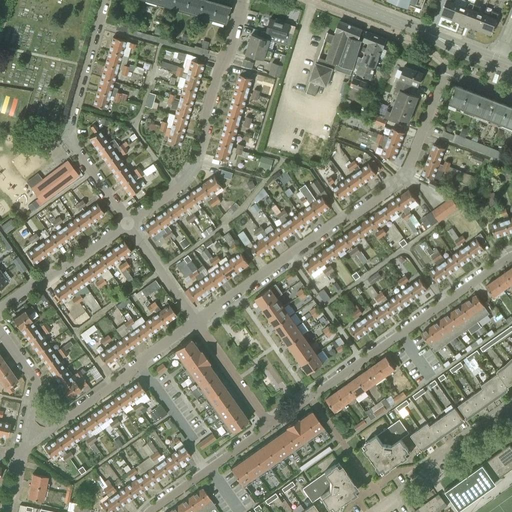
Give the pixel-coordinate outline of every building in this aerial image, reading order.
[(172,0),(171,6),(198,14),(201,0),(172,0)] [(229,7),(205,0),(201,0),(198,14),(225,22),(229,7)] [(447,0),(442,15),(453,19),(459,4),(454,2),(454,0),(447,0),(448,0),(447,0)] [(466,7),(459,4),(453,19),(461,22),(460,24),(466,25),(474,4),(468,2),(466,7)] [(474,4),(466,25),(471,27),(471,26),(480,30),(486,14),(478,12),(480,6),(474,4)] [(491,16),(486,14),(480,30),(490,34),(498,14),(492,12),(491,16)] [(270,19),(266,32),(266,34),(276,37),(274,42),(283,44),(290,46),(293,35),(287,33),(290,25),(270,19)] [(316,63),(310,80),(311,81),(306,93),(315,96),(319,84),(326,86),(332,69),(350,75),(361,40),(357,39),(361,29),(338,21),(335,31),(335,32),(334,37),(329,35),(327,40),(324,39),(323,39),(332,44),(326,61),(319,58),(319,57),(319,56),(316,63)] [(116,24),(115,29),(125,32),(127,27),(116,24)] [(161,27),(159,26),(155,27),(153,33),(159,35),(161,27)] [(162,37),(135,29),(133,35),(160,43),(162,37)] [(252,34),(249,44),(272,51),(274,42),(276,37),(266,34),(266,32),(263,31),(261,37),(252,34)] [(366,51),(379,56),(385,38),(366,31),(362,41),(369,43),(367,48),(363,46),(361,50),(366,52),(366,51)] [(108,51),(121,55),(124,46),(134,49),(135,44),(112,37),(108,51)] [(189,45),(162,37),(160,43),(187,51),(189,45)] [(272,51),(249,44),(246,55),(252,57),(269,62),(272,51),(271,51),(272,51)] [(194,46),(189,45),(187,51),(206,56),(208,49),(206,48),(201,46),(194,45),(194,46)] [(108,51),(104,64),(117,68),(121,69),(122,65),(118,64),(121,55),(108,51)] [(366,51),(366,52),(363,58),(359,57),(357,60),(374,67),(379,56),(366,51)] [(185,60),(187,54),(178,52),(178,53),(174,52),(173,57),(176,58),(184,60),(185,60)] [(274,61),(285,63),(287,55),(276,52),(274,61)] [(184,60),(182,68),(184,68),(182,73),(187,74),(199,78),(203,64),(194,61),(195,57),(187,54),(185,60),(184,60)] [(249,68),(251,62),(244,59),(241,66),(249,68)] [(374,69),(374,67),(357,60),(356,64),(360,66),(357,74),(370,79),(374,69)] [(170,69),(176,71),(182,73),(184,68),(182,68),(177,66),(161,61),(159,66),(170,69)] [(272,63),(268,74),(280,77),(283,66),(272,63)] [(104,64),(100,78),(113,82),(117,68),(104,64)] [(400,79),(398,84),(411,89),(412,84),(418,86),(423,73),(404,66),(399,79),(400,79)] [(182,73),(181,77),(185,79),(182,88),(195,92),(199,78),(187,74),(182,73)] [(240,75),(236,89),(249,93),(253,94),(254,89),(250,88),(253,79),(240,75)] [(100,78),(96,91),(98,92),(109,95),(113,96),(119,98),(129,101),(130,98),(126,96),(127,95),(116,92),(117,88),(112,87),(113,82),(100,78)] [(350,86),(365,92),(368,84),(353,78),(350,86)] [(411,89),(398,84),(395,90),(399,92),(395,102),(413,109),(418,97),(409,93),(411,89)] [(359,102),(363,92),(349,86),(345,97),(359,102)] [(476,112),(482,96),(456,86),(449,102),(476,112)] [(175,96),(174,100),(178,101),(191,105),(195,92),(182,88),(180,97),(175,96)] [(236,89),(231,102),(244,106),(249,93),(236,89)] [(96,91),(92,105),(105,109),(108,99),(109,95),(98,92),(96,91)] [(145,107),(151,109),(156,96),(149,94),(145,107)] [(508,106),(482,96),(476,112),(502,122),(508,106)] [(171,104),(170,108),(176,109),(174,115),(187,119),(191,105),(178,101),(174,100),(173,105),(171,104)] [(231,102),(227,116),(240,120),(244,106),(231,102)] [(388,106),(379,102),(375,111),(377,112),(384,115),(388,106)] [(395,102),(391,112),(387,111),(385,117),(387,118),(398,123),(400,118),(409,121),(413,109),(395,102)] [(511,107),(508,106),(502,122),(511,126),(511,107)] [(172,124),(170,129),(183,132),(187,119),(174,115),(172,124)] [(240,120),(227,116),(223,130),(236,134),(240,120)] [(375,116),(373,122),(384,127),(386,120),(375,116)] [(90,127),(94,134),(88,138),(97,150),(107,142),(99,131),(94,124),(90,127)] [(387,141),(400,146),(405,133),(392,128),(392,129),(387,141)] [(181,140),(183,132),(170,129),(169,133),(166,143),(179,146),(181,140)] [(236,134),(223,130),(219,143),(232,147),(236,134)] [(452,140),(454,135),(444,131),(442,136),(452,140)] [(455,133),(454,135),(452,140),(452,141),(463,145),(466,138),(455,133)] [(383,140),(377,137),(375,142),(381,145),(382,147),(384,149),(382,155),(387,157),(394,160),(400,146),(387,141),(387,142),(383,140)] [(492,148),(466,138),(463,145),(489,155),(492,148)] [(115,154),(107,142),(97,150),(105,161),(115,154)] [(232,147),(219,143),(215,157),(228,161),(232,147)] [(434,144),(428,159),(439,163),(441,157),(445,148),(434,144)] [(489,155),(494,157),(499,160),(502,152),(492,148),(489,155)] [(236,149),(235,153),(241,155),(247,157),(248,152),(242,150),(236,149)] [(124,165),(115,154),(105,161),(113,173),(124,165)] [(481,164),(483,158),(472,154),(470,160),(481,164)] [(261,156),(258,166),(270,169),(273,159),(261,156)] [(428,159),(422,174),(433,179),(439,163),(428,159)] [(67,161),(31,188),(42,203),(78,175),(67,161)] [(360,169),(358,166),(354,168),(357,172),(364,183),(376,174),(369,164),(360,169)] [(124,165),(113,173),(121,184),(132,177),(124,165)] [(136,174),(139,177),(143,174),(144,174),(146,176),(156,169),(152,165),(142,172),(141,170),(136,174)] [(442,170),(444,170),(447,171),(447,172),(454,175),(456,170),(449,167),(444,165),(442,170)] [(364,183),(357,172),(345,180),(353,191),(364,183)] [(132,177),(121,184),(129,196),(131,195),(140,188),(134,180),(139,177),(136,174),(135,174),(132,177)] [(214,176),(203,184),(206,189),(210,195),(213,199),(217,196),(214,192),(222,187),(216,179),(214,176)] [(310,184),(317,195),(320,193),(324,190),(317,179),(310,184)] [(353,191),(345,180),(333,188),(334,190),(341,199),(353,191)] [(441,185),(431,180),(428,185),(439,190),(441,185)] [(203,184),(191,193),(199,203),(210,195),(206,189),(203,184)] [(322,196),(316,200),(305,185),(299,189),(310,205),(318,216),(330,207),(322,196)] [(410,210),(407,205),(415,199),(409,190),(395,199),(402,209),(409,218),(414,226),(417,223),(409,210),(410,210)] [(191,193),(179,201),(187,212),(199,203),(191,193)] [(498,205),(495,195),(488,197),(491,207),(498,205)] [(459,208),(451,198),(446,201),(454,211),(459,208)] [(395,199),(382,208),(389,218),(396,213),(397,212),(402,209),(395,199)] [(39,205),(35,200),(32,202),(27,206),(28,207),(31,211),(39,205)] [(187,212),(179,201),(168,209),(175,220),(187,212)] [(454,211),(446,201),(441,205),(449,215),(454,211)] [(96,203),(84,211),(92,222),(104,214),(96,203)] [(78,212),(83,209),(79,204),(74,207),(78,212)] [(228,212),(232,216),(240,208),(235,204),(228,212)] [(260,210),(256,204),(251,207),(255,213),(260,210)] [(310,205),(298,213),(306,224),(318,216),(310,205)] [(449,215),(441,205),(437,208),(444,218),(449,215)] [(382,208),(369,218),(376,227),(389,218),(382,208)] [(444,218),(437,208),(432,212),(438,220),(439,222),(444,218)] [(505,208),(501,210),(503,216),(505,220),(509,232),(511,231),(511,217),(509,219),(505,208)] [(168,209),(156,217),(164,228),(166,232),(170,229),(168,225),(175,220),(168,209)] [(84,211),(73,220),(80,230),(92,222),(84,211)] [(276,216),(280,221),(284,218),(281,212),(276,216)] [(298,213),(287,221),(294,232),(306,224),(298,213)] [(420,220),(426,229),(436,222),(430,213),(420,220)] [(164,228),(156,217),(144,226),(152,236),(164,228)] [(0,226),(5,233),(15,225),(10,218),(0,226)] [(369,218),(356,227),(363,236),(376,227),(369,218)] [(51,222),(57,231),(50,236),(57,247),(69,239),(61,228),(58,224),(55,219),(51,222)] [(73,220),(61,228),(69,239),(80,230),(73,220)] [(509,232),(505,220),(491,225),(495,237),(509,232)] [(287,221),(275,229),(283,240),(294,232),(287,221)] [(261,226),(258,229),(271,248),(283,240),(275,229),(268,235),(261,226)] [(356,227),(343,236),(350,246),(363,236),(356,227)] [(455,240),(458,238),(452,228),(448,231),(455,240)] [(254,231),(260,240),(253,245),(252,246),(259,257),(271,248),(258,229),(254,231)] [(383,236),(383,238),(388,235),(384,229),(380,232),(383,236)] [(251,242),(243,231),(238,235),(245,245),(251,242)] [(475,236),(476,238),(465,246),(472,257),(484,249),(481,245),(486,241),(480,233),(475,236)] [(228,234),(223,238),(230,248),(235,244),(228,234)] [(50,236),(38,245),(46,255),(57,247),(50,236)] [(350,246),(343,236),(330,245),(337,255),(350,246)] [(407,243),(404,238),(399,242),(402,246),(407,243)] [(189,244),(185,239),(180,243),(184,248),(189,244)] [(214,244),(211,239),(205,244),(208,248),(214,244)] [(123,241),(111,249),(119,260),(131,251),(123,241)] [(38,245),(34,247),(26,253),(34,264),(46,255),(38,245)] [(330,245),(317,254),(324,264),(329,260),(337,255),(330,245)] [(472,257),(465,246),(453,255),(461,265),(472,257)] [(111,249),(100,257),(107,268),(115,263),(117,265),(118,265),(121,263),(119,260),(111,249)] [(207,249),(201,253),(206,260),(212,256),(207,249)] [(357,256),(353,251),(349,254),(353,259),(357,256)] [(230,259),(238,272),(249,264),(240,252),(230,259)] [(317,254),(304,264),(310,273),(324,264),(317,254)] [(192,260),(188,255),(184,258),(187,263),(192,260)] [(461,265),(453,255),(445,260),(442,256),(438,259),(441,263),(449,274),(461,265)] [(16,267),(22,263),(18,257),(12,261),(14,264),(16,267)] [(100,257),(88,266),(96,276),(107,268),(100,257)] [(230,259),(220,267),(228,279),(238,272),(230,259)] [(449,274),(441,263),(438,259),(435,262),(437,266),(429,271),(437,282),(449,274)] [(188,266),(184,260),(177,265),(181,271),(188,266)] [(27,269),(22,263),(16,267),(21,273),(27,269)] [(88,266),(76,274),(84,285),(92,279),(96,276),(88,266)] [(228,279),(220,267),(209,274),(218,286),(228,279)] [(192,271),(194,274),(198,279),(202,276),(196,268),(192,271)] [(121,271),(128,281),(132,278),(125,269),(121,272),(121,271)] [(511,282),(511,281),(505,272),(496,279),(503,289),(511,282)] [(372,286),(382,279),(378,273),(368,281),(372,286)] [(76,274),(65,282),(72,293),(76,290),(84,285),(76,274)] [(218,286),(209,274),(199,281),(208,293),(218,286)] [(402,286),(406,283),(402,278),(398,281),(401,286),(402,286)] [(412,284),(408,287),(415,298),(427,289),(420,279),(413,283),(412,284)] [(503,289),(496,279),(486,286),(493,296),(503,289)] [(146,296),(159,286),(155,281),(142,290),(146,296)] [(208,293),(199,281),(188,288),(197,301),(208,293)] [(65,282),(53,290),(61,301),(72,293),(65,282)] [(341,288),(337,282),(332,285),(336,292),(341,288)] [(404,289),(396,295),(404,306),(415,298),(408,287),(404,289)] [(277,297),(270,288),(255,298),(262,308),(277,297)] [(319,292),(326,300),(331,296),(324,288),(319,292)] [(37,306),(46,299),(42,294),(33,300),(37,306)] [(388,301),(384,303),(392,314),(404,306),(396,295),(388,301)] [(482,304),(476,295),(465,302),(478,321),(489,313),(482,304)] [(283,307),(277,297),(262,308),(268,317),(283,307)] [(478,321),(465,302),(454,310),(467,329),(478,321)] [(381,306),(373,312),(380,322),(392,314),(384,303),(381,306)] [(158,307),(154,309),(157,313),(164,324),(176,316),(169,305),(161,310),(158,307)] [(16,316),(12,319),(19,329),(20,329),(21,330),(32,322),(31,321),(32,321),(28,315),(35,310),(31,306),(25,310),(16,316)] [(47,317),(55,311),(52,306),(43,312),(47,317)] [(118,313),(114,307),(108,311),(112,317),(118,313)] [(290,316),(283,307),(268,317),(275,327),(290,316)] [(467,329),(454,310),(443,318),(457,337),(467,329)] [(373,312),(361,320),(366,327),(369,330),(380,322),(373,312)] [(127,313),(124,315),(128,320),(127,321),(131,326),(135,323),(131,318),(127,313)] [(157,313),(145,321),(153,332),(164,324),(157,313)] [(281,336),(297,325),(290,316),(275,327),(281,336)] [(135,323),(131,326),(141,340),(153,332),(145,321),(142,318),(135,323)] [(457,337),(443,318),(432,325),(446,344),(457,337)] [(357,323),(349,328),(357,339),(369,330),(366,327),(361,320),(357,323)] [(123,323),(123,324),(126,329),(131,326),(127,321),(123,323)] [(32,322),(21,330),(28,340),(39,332),(36,329),(32,322)] [(89,335),(97,329),(94,325),(81,334),(82,336),(86,342),(91,339),(89,335)] [(288,345),(303,335),(297,325),(281,336),(288,345)] [(435,352),(446,344),(432,325),(421,333),(435,352)] [(511,326),(511,325),(501,333),(503,337),(511,330),(511,326)] [(127,334),(122,338),(130,349),(141,340),(131,326),(126,329),(127,329),(125,331),(127,334)] [(39,332),(28,340),(29,341),(37,353),(48,345),(42,337),(40,334),(39,332)] [(503,337),(501,333),(490,340),(493,344),(503,337)] [(304,348),(310,344),(304,335),(303,335),(288,345),(294,355),(304,348)] [(122,338),(110,346),(118,357),(130,349),(122,338)] [(175,357),(180,365),(201,350),(199,351),(190,339),(171,352),(175,357)] [(493,344),(490,340),(480,348),(482,351),(490,346),(493,344)] [(62,346),(65,350),(73,345),(70,341),(62,346)] [(316,353),(310,344),(304,348),(294,355),(301,364),(304,362),(316,353)] [(48,345),(37,353),(45,364),(56,356),(48,345)] [(99,354),(98,354),(106,365),(118,357),(110,346),(99,354)] [(323,363),(316,353),(304,362),(301,364),(304,368),(308,374),(315,369),(323,363)] [(56,356),(45,364),(53,375),(64,367),(56,356)] [(386,356),(376,364),(385,376),(395,369),(386,356)] [(3,360),(0,362),(0,376),(10,370),(3,360)] [(376,364),(366,371),(375,383),(385,376),(376,364)] [(511,383),(511,374),(505,365),(496,371),(498,373),(507,386),(511,383)] [(64,367),(53,375),(61,386),(71,379),(64,367)] [(17,380),(10,370),(0,376),(0,380),(9,393),(14,390),(11,384),(17,380)] [(366,371),(356,378),(365,390),(375,383),(366,371)] [(507,386),(498,373),(489,379),(500,394),(509,388),(507,386)] [(71,379),(61,386),(62,387),(61,388),(68,398),(80,389),(83,388),(86,392),(90,389),(87,385),(84,380),(81,375),(77,378),(76,377),(73,379),(72,380),(71,379)] [(356,378),(346,385),(355,397),(365,390),(356,378)] [(500,394),(489,379),(481,385),(482,387),(492,400),(500,394)] [(137,381),(125,389),(133,400),(145,392),(137,381)] [(346,385),(336,392),(345,404),(355,397),(346,385)] [(482,387),(474,393),(483,406),(492,400),(482,387)] [(125,389),(114,398),(121,409),(133,400),(125,389)] [(360,400),(369,394),(367,391),(358,397),(360,400)] [(345,404),(336,392),(326,399),(334,411),(345,404)] [(474,393),(466,399),(475,412),(483,406),(474,393)] [(114,398),(102,406),(110,417),(121,409),(114,398)] [(380,401),(375,405),(381,413),(386,409),(391,406),(385,398),(380,401)] [(475,412),(466,399),(457,405),(467,418),(475,412)] [(381,413),(375,405),(365,412),(368,416),(371,420),(381,413)] [(110,417),(102,406),(90,414),(98,425),(110,417)] [(161,407),(153,412),(158,419),(167,413),(162,406),(161,407)] [(454,408),(446,414),(455,426),(463,420),(454,408)] [(221,415),(220,416),(216,410),(208,416),(215,426),(222,435),(229,430),(224,423),(226,421),(221,415)] [(311,410),(229,466),(248,494),(251,492),(246,485),(253,480),(257,486),(261,482),(258,477),(265,472),(269,477),(274,474),(270,468),(277,463),(281,469),(286,465),(282,459),(290,454),(293,460),(298,456),(295,451),(302,446),(305,451),(311,448),(307,442),(313,438),(320,433),(324,439),(329,436),(311,410)] [(98,425),(90,414),(79,422),(86,433),(98,425)] [(446,414),(438,420),(447,432),(455,426),(446,414)] [(173,425),(168,419),(164,422),(168,428),(173,425)] [(391,446),(400,439),(409,433),(399,419),(393,424),(390,425),(377,435),(383,443),(391,446)] [(447,432),(438,420),(429,425),(438,438),(447,432)] [(0,421),(0,435),(8,437),(9,432),(9,427),(10,424),(0,421)] [(79,422),(67,431),(75,441),(82,436),(85,439),(89,437),(86,433),(79,422)] [(427,423),(419,429),(430,444),(438,438),(429,425),(427,423)] [(430,444),(419,429),(410,435),(421,450),(430,444)] [(67,431),(55,439),(63,450),(75,441),(67,431)] [(383,443),(377,435),(366,442),(368,446),(365,448),(375,462),(380,469),(383,467),(386,470),(393,465),(407,455),(405,452),(408,449),(400,439),(391,446),(390,453),(381,452),(383,443)] [(99,451),(93,442),(89,437),(85,439),(89,445),(95,454),(99,451)] [(55,439),(43,447),(51,458),(61,451),(61,455),(62,456),(66,453),(63,450),(55,439)] [(122,445),(119,440),(113,444),(117,449),(122,445)] [(157,450),(150,441),(147,443),(153,453),(157,450)] [(179,465),(190,456),(180,442),(176,445),(173,447),(176,450),(171,454),(179,465)] [(383,443),(381,452),(390,453),(391,446),(383,443)] [(453,501),(457,507),(511,468),(511,448),(509,445),(444,490),(452,501),(453,501)] [(179,465),(171,454),(163,459),(157,450),(153,453),(156,457),(159,462),(167,473),(179,465)] [(167,473),(159,462),(148,470),(155,481),(167,473)] [(337,491),(328,490),(320,496),(327,507),(331,504),(333,507),(347,497),(354,493),(352,489),(355,487),(350,480),(340,466),(337,468),(334,465),(324,472),(330,481),(340,482),(337,491)] [(85,471),(82,466),(77,469),(81,474),(85,471)] [(155,481),(148,470),(140,476),(137,472),(133,475),(144,489),(155,481)] [(330,481),(324,472),(312,481),(310,482),(308,483),(301,488),(311,502),(320,496),(328,490),(330,481)] [(30,486),(45,489),(47,477),(39,475),(32,473),(30,486)] [(144,489),(133,475),(130,477),(132,481),(124,487),(132,497),(144,489)] [(110,491),(107,486),(104,482),(102,479),(101,479),(98,482),(106,494),(110,491)] [(330,481),(328,490),(337,491),(340,482),(330,481)] [(45,489),(30,486),(27,498),(41,501),(42,501),(45,489)] [(132,497),(124,487),(117,492),(114,488),(110,491),(113,495),(120,506),(132,497)] [(202,488),(191,496),(202,511),(207,511),(215,507),(202,488)] [(415,511),(439,511),(448,506),(439,494),(438,495),(415,511)] [(111,511),(120,506),(113,495),(101,503),(107,511),(111,511)] [(202,511),(191,496),(180,503),(186,511),(202,511)] [(186,511),(180,503),(169,511),(186,511)]
